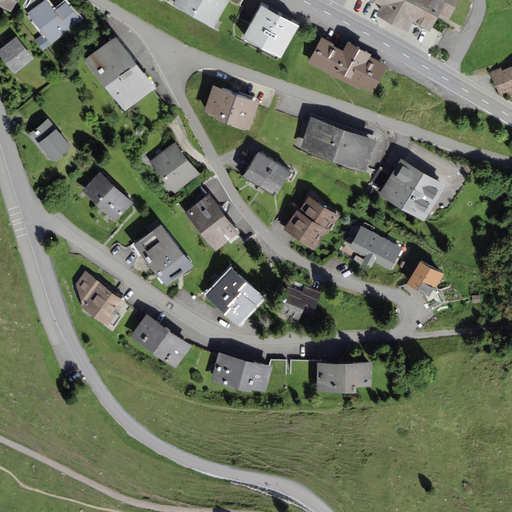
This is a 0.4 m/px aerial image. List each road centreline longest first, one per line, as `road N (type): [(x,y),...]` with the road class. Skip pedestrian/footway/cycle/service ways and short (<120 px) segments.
road 1 (residential): [(161,38),(165,69),(249,216),(293,256),(402,301),(404,327),(256,339),(221,331),(23,203)]
road 2 (residential): [(23,203),(64,323),(113,407),(178,455),(275,480),(326,511)]
road 3 (residential): [(161,38),(511,163)]
road 4 (secondary): [(304,0),(511,118)]
road 5 (track): [(218,511),(142,504),(0,441)]
